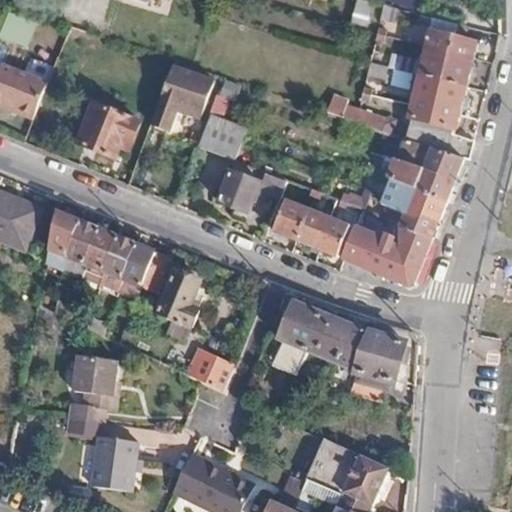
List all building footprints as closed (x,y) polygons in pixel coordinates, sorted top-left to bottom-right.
[(366,0),(361,0),(355,23),(370,27),(376,3),(366,0)] [(387,7),(384,21),(401,25),(404,11),(387,7)] [(11,11),(3,33),(59,55),(67,33),(11,11)] [(436,19),(432,34),(458,40),(461,25),(436,19)] [(382,31),(381,36),(392,39),(393,32),(382,31)] [(430,48),(423,77),(447,82),(458,40),(432,34),(430,48)] [(458,40),(447,82),(471,88),(478,61),(482,45),(458,40)] [(176,68),(142,160),(161,167),(182,109),(205,116),(218,83),(176,68)] [(411,90),(414,72),(395,68),(391,86),(411,90)] [(40,69),(25,108),(37,112),(53,74),(40,69)] [(423,77),(416,103),(420,104),(464,113),(471,88),(447,82),(423,77)] [(368,88),(367,95),(377,98),(379,91),(368,88)] [(367,95),(365,102),(375,104),(377,98),(367,95)] [(222,96),(214,114),(226,119),(234,101),(222,96)] [(337,103),(333,115),(346,120),(351,108),(337,103)] [(416,107),(412,121),(415,121),(454,131),(459,133),(463,118),(464,113),(420,104),(416,103),(416,107)] [(97,106),(82,144),(119,158),(123,149),(130,152),(142,123),(97,106)] [(346,120),(386,133),(391,120),(351,108),(346,120)] [(218,120),(207,148),(242,161),(243,160),(248,146),(253,133),(225,123),(218,120)] [(415,121),(410,142),(448,155),(452,138),(454,131),(415,121)] [(452,138),(448,155),(467,161),(473,163),(478,143),(452,138)] [(399,163),(458,185),(467,161),(448,155),(410,142),(409,141),(399,163)] [(371,157),(365,173),(378,178),(384,162),(371,157)] [(392,183),(449,206),(458,185),(399,163),(392,183)] [(235,175),(223,205),(251,216),(256,202),(259,204),(263,191),(282,199),(286,190),(289,182),(269,174),(265,186),(235,175)] [(383,202),(382,206),(407,216),(409,212),(442,225),(449,206),(392,183),(383,202)] [(368,189),(367,194),(374,197),(376,190),(368,189)] [(1,192),(0,194),(0,240),(29,252),(45,210),(1,192)] [(315,192),(312,198),(318,200),(320,193),(315,192)] [(320,193),(318,200),(324,202),(326,196),(320,193)] [(367,194),(365,200),(368,201),(372,202),(374,197),(367,194)] [(356,197),(353,205),(362,208),(365,209),(368,201),(365,200),(356,197)] [(290,201),(278,233),(300,242),(313,210),(290,201)] [(313,210),(300,242),(323,250),(336,219),(313,210)] [(407,216),(402,230),(435,243),(442,225),(409,212),(407,216)] [(61,215),(54,251),(72,258),(84,224),(61,215)] [(336,219),(323,250),(344,259),(357,227),(336,219)] [(84,224),(72,258),(89,265),(103,232),(84,224)] [(382,239),(369,271),(412,289),(418,285),(435,243),(402,230),(399,239),(391,236),(389,241),(382,239)] [(362,231),(348,262),(369,271),(382,239),(362,231)] [(103,232),(89,265),(107,272),(121,239),(103,232)] [(107,272),(127,279),(140,246),(121,239),(107,272)] [(140,246),(127,279),(129,280),(146,287),(159,254),(140,246)] [(159,254),(146,287),(161,293),(175,259),(159,254)] [(163,316),(196,328),(202,311),(195,309),(206,283),(200,280),(202,277),(202,274),(189,270),(188,275),(180,272),(169,302),(164,299),(161,307),(166,309),(163,316)] [(127,279),(107,272),(109,274),(106,284),(124,292),(129,280),(127,279)] [(129,280),(124,292),(142,299),(146,287),(129,280)] [(45,297),(43,306),(56,313),(60,314),(62,305),(45,297)] [(62,305),(60,314),(65,317),(77,322),(80,309),(62,301),(62,305)] [(80,309),(77,322),(92,329),(96,318),(97,314),(81,307),(80,309)] [(296,307),(282,340),(307,350),(321,316),(296,307)] [(60,314),(56,313),(54,321),(62,325),(65,317),(60,314)] [(321,316),(307,350),(356,371),(360,371),(373,334),(322,314),(321,316)] [(77,322),(65,317),(62,325),(68,327),(73,329),(77,322)] [(96,318),(92,329),(108,336),(112,326),(96,318)] [(112,326),(108,336),(125,344),(129,334),(112,326)] [(373,334),(360,371),(359,373),(362,374),(359,382),(389,389),(391,383),(398,384),(402,363),(408,344),(373,334)] [(203,351),(192,376),(207,383),(229,393),(239,367),(203,351)] [(87,397),(85,409),(72,407),(70,422),(106,426),(109,412),(117,413),(120,399),(113,398),(116,382),(118,364),(79,358),(73,395),(87,397)] [(116,382),(113,398),(120,399),(122,383),(116,382)] [(359,382),(355,397),(385,405),(389,389),(359,382)] [(320,452),(359,469),(365,457),(326,439),(320,452)] [(136,496),(142,448),(101,443),(95,491),(136,496)] [(197,454),(178,492),(219,511),(244,511),(259,483),(197,454)] [(351,471),(342,489),(348,491),(341,507),(350,511),(370,511),(374,505),(377,506),(393,469),(365,457),(359,469),(357,473),(351,471)] [(302,468),(283,508),(291,511),(292,511),(302,491),(307,481),(311,472),(302,468)] [(307,481),(302,491),(320,498),(324,488),(307,481)] [(292,511),(350,511),(341,507),(320,498),(302,491),(292,511)]
